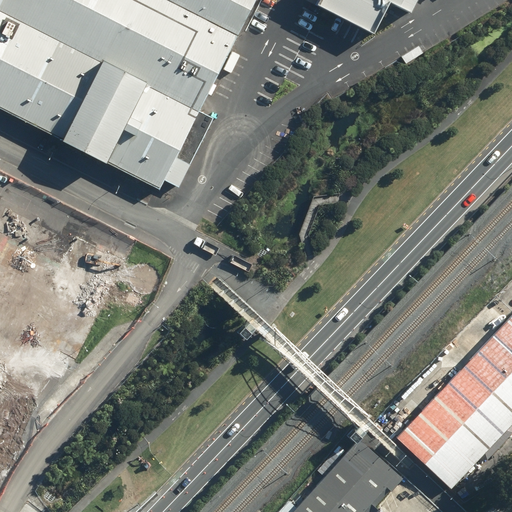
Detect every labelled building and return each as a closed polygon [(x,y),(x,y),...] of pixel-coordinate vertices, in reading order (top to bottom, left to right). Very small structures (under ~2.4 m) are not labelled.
[(0,0),(0,107),(158,188),(162,179),(178,187),(213,118),(204,114),(198,111),(254,0),(0,0)] [(315,0),(314,4),(367,32),(371,34),(386,2),(408,13),(414,0),(315,0)] [(0,234),(110,290),(126,257),(0,193),(0,234)] [(132,284),(133,286),(127,298),(140,303),(144,294),(145,294),(148,294),(150,293),(153,292),(155,291),(158,289),(159,287),(161,285),(162,282),(162,279),(162,277),(162,274),(161,271),(160,269),(158,267),(156,265),(153,263),(151,262),(148,262),(145,262),(142,262),(140,263),(137,265),(135,266),(133,268),(132,271),(131,273),(130,276),(130,279),(131,282),(132,284)] [(77,286),(0,267),(0,417),(42,427),(77,286)] [(511,313),(510,311),(397,436),(452,486),(511,420),(511,313)] [(405,478),(359,438),(293,511),(364,511),(388,487),(393,491),(405,478)]
